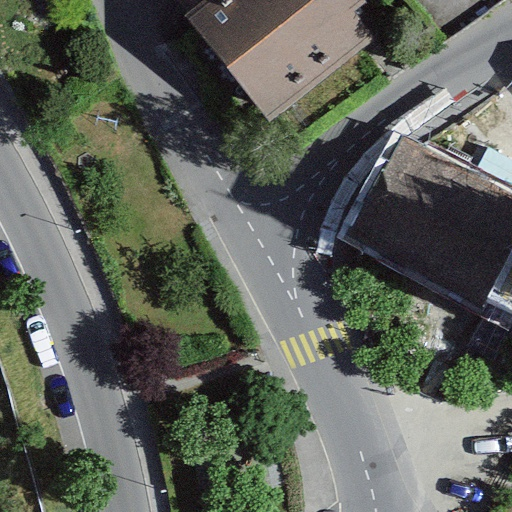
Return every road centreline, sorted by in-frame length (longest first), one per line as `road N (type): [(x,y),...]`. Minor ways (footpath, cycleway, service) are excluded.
road 1 (unclassified): [(135,511),(107,404),(28,218),(0,172)]
road 2 (residential): [(258,235),(511,36)]
road 3 (residential): [(377,511),(359,452),(258,235)]
road 4 (residential): [(258,235),(117,0)]
